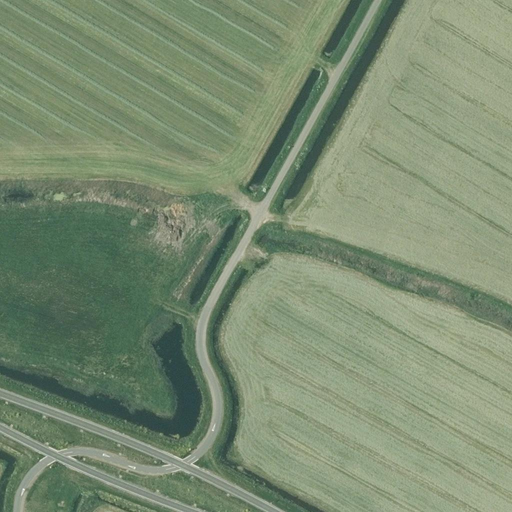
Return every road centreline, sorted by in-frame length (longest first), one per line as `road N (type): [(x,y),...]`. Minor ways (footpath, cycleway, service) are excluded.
road 1 (unclassified): [(377,0),(202,318),(199,352),(218,409),(207,443),(180,465)]
road 2 (trunk): [(180,465),(0,394)]
road 3 (trunk): [(55,456),(190,511)]
road 4 (unclassified): [(180,465),(149,470),(89,452),(55,456)]
